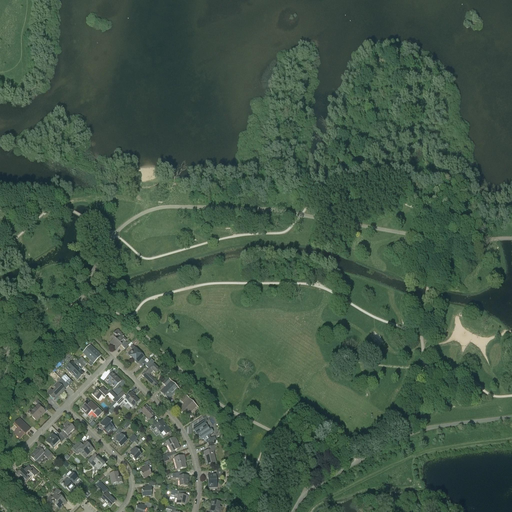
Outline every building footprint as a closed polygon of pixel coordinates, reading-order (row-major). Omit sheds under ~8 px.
[(127,342),(126,343),(125,342),(127,341),(125,339),(122,336),(123,335),(117,330),(113,334),(115,336),(113,338),(114,339),(109,344),(112,347),(114,345),(116,347),(114,349),(116,351),(119,348),(121,346),(125,349),(129,345),(131,343),(130,342),(128,344),(127,342)] [(82,353),(91,362),(88,365),(91,367),(94,364),(102,356),(90,345),(82,353)] [(130,347),(132,350),(128,354),(138,364),(142,359),(144,361),(146,359),(132,345),(130,347)] [(76,360),(81,364),(84,367),(88,363),(82,358),(78,361),(77,360),(76,360)] [(81,364),(76,360),(67,369),(69,371),(69,372),(73,376),(78,380),(84,374),(77,367),(81,364)] [(159,384),(156,381),(149,375),(153,371),(156,374),(160,370),(153,364),(154,363),(151,361),(146,366),(149,369),(148,370),(147,370),(142,375),(155,388),(159,384)] [(112,373),(105,381),(113,389),(121,381),(112,373)] [(61,379),(68,386),(72,383),(64,376),(61,379)] [(160,393),(168,401),(179,389),(167,378),(162,384),(165,387),(160,393)] [(51,390),(47,394),(55,401),(65,391),(58,383),(54,387),(56,389),(53,392),(51,390)] [(97,389),(91,395),(98,401),(102,397),(104,399),(107,396),(116,404),(119,400),(116,398),(112,393),(111,395),(109,394),(103,387),(99,391),(97,389)] [(119,400),(120,400),(124,395),(125,394),(123,391),(117,397),(116,398),(119,400)] [(132,392),(126,398),(124,395),(120,400),(116,404),(113,407),(118,412),(120,410),(117,408),(124,401),(127,404),(128,403),(133,407),(139,401),(134,397),(135,395),(132,392)] [(178,410),(186,418),(197,406),(185,395),(179,401),(183,405),(178,410)] [(35,403),(38,405),(29,414),(36,421),(45,412),(42,409),(44,407),(37,400),(35,403)] [(80,410),(84,414),(83,415),(86,418),(87,416),(88,416),(91,412),(93,414),(98,418),(102,413),(98,409),(91,402),(86,407),(85,405),(80,410)] [(146,406),(141,412),(150,421),(155,415),(146,406)] [(212,414),(210,411),(204,415),(201,417),(204,421),(205,423),(208,421),(206,418),(212,414)] [(129,419),(131,422),(138,415),(136,412),(129,419)] [(116,430),(114,428),(110,424),(112,423),(107,418),(100,425),(105,429),(103,431),(108,436),(112,431),(114,433),(116,430)] [(20,419),(14,425),(18,429),(12,435),(14,434),(19,440),(18,441),(19,441),(25,435),(31,429),(20,419)] [(154,431),(156,428),(161,434),(164,432),(166,435),(171,431),(166,426),(162,421),(158,425),(154,422),(150,427),(154,431)] [(60,434),(65,439),(66,440),(71,436),(70,434),(75,429),(67,422),(63,426),(65,429),(60,434)] [(210,438),(210,437),(210,435),(212,433),(211,430),(210,430),(205,423),(204,424),(201,424),(199,425),(199,426),(197,426),(197,427),(194,428),(195,430),(194,430),(198,436),(198,435),(202,440),(203,439),(205,439),(205,437),(207,437),(208,439),(206,441),(208,444),(216,441),(215,437),(210,438)] [(120,429),(115,433),(119,436),(116,439),(117,440),(116,442),(118,444),(121,448),(127,442),(124,440),(125,439),(120,434),(123,432),(120,429)] [(65,439),(60,434),(56,438),(53,434),(45,442),(53,449),(60,442),(61,443),(65,439)] [(175,438),(166,443),(172,453),(180,448),(177,442),(175,438)] [(136,440),(134,442),(130,447),(133,450),(130,453),(132,454),(130,456),(133,458),(132,458),(135,461),(141,455),(139,453),(135,448),(137,445),(137,444),(139,442),(136,440)] [(80,449),(88,457),(94,450),(87,443),(85,444),(84,445),(82,443),(80,444),(78,442),(72,449),(77,453),(80,449)] [(215,446),(214,446),(207,448),(208,451),(203,452),(206,465),(216,463),(213,450),(216,450),(215,446)] [(40,460),(42,460),(42,462),(46,462),(48,460),(47,459),(52,454),(47,450),(44,452),(39,448),(37,450),(35,450),(35,452),(30,457),(36,463),(40,463),(40,460)] [(184,456),(174,459),(178,470),(186,468),(184,460),(185,460),(184,456)] [(91,458),(87,462),(98,472),(105,465),(98,457),(94,461),(91,458)] [(149,461),(143,464),(145,468),(142,469),(143,471),(141,472),(142,475),(144,479),(151,475),(150,473),(148,466),(151,465),(149,461)] [(19,477),(19,476),(26,483),(31,478),(29,477),(31,475),(34,477),(38,473),(32,467),(31,469),(29,466),(23,472),(21,470),(16,475),(19,477)] [(103,474),(106,477),(108,474),(109,475),(111,482),(112,481),(113,485),(122,483),(121,478),(119,478),(118,473),(115,474),(109,468),(103,474)] [(68,478),(62,484),(70,492),(75,488),(72,485),(73,483),(74,484),(78,479),(70,471),(65,475),(68,478)] [(208,475),(208,487),(217,487),(217,479),(222,478),(222,472),(216,472),(216,475),(208,475)] [(182,476),(182,473),(172,474),(173,479),(179,479),(180,486),(183,486),(183,487),(189,487),(188,476),(182,476)] [(155,483),(149,483),(149,487),(145,488),(145,490),(143,490),(143,493),(143,497),(151,497),(151,494),(152,494),(151,487),(155,487),(155,483)] [(100,491),(105,495),(100,500),(104,503),(104,502),(110,508),(116,502),(107,494),(109,491),(104,487),(100,491)] [(51,496),(46,502),(50,506),(52,504),(54,506),(55,505),(58,508),(57,509),(59,511),(63,507),(62,506),(64,504),(62,502),(64,500),(59,495),(61,493),(57,489),(52,494),(54,495),(52,498),(51,496)] [(185,492),(176,491),(171,491),(171,495),(178,497),(177,504),(186,506),(188,496),(184,496),(185,492)] [(211,511),(210,511),(219,511),(221,508),(219,507),(220,503),(211,501),(209,510),(211,511)] [(144,511),(147,507),(150,508),(152,505),(146,503),(144,507),(140,506),(140,507),(138,507),(137,509),(136,509),(135,511),(144,511)]
